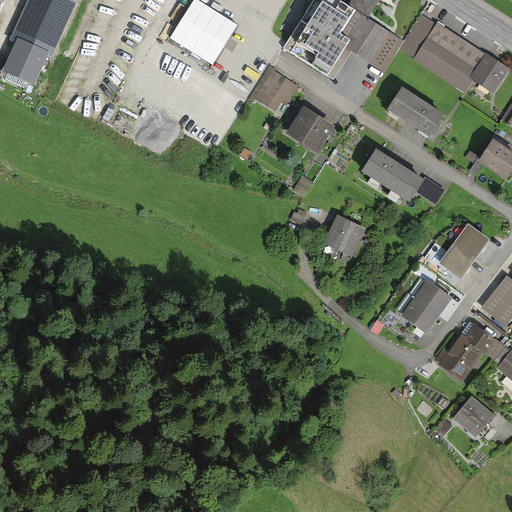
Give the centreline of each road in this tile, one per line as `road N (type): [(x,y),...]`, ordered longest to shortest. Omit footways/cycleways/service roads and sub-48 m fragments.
road 1 (residential): [(511,242),(421,358),(397,353),(359,327),(314,282),(305,267),(305,233)]
road 2 (residential): [(511,213),(271,58)]
